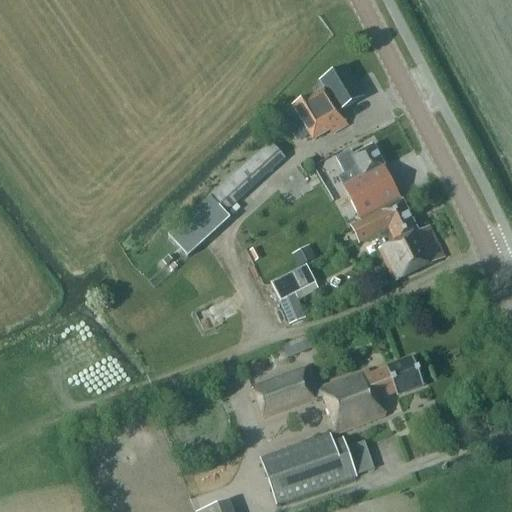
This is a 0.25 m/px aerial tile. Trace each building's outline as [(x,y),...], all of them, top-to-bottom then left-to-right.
[(331,134),(346,126),(339,113),(365,98),(345,66),(318,82),(323,90),(291,108),(310,141),(329,130),(331,134)] [(210,198),(208,196),(172,230),(190,250),(226,218),(223,214),(284,161),(270,145),(210,198)] [(338,179),(360,221),(399,201),(381,167),(383,166),(372,145),(352,156),(350,152),(335,159),(344,176),(338,179)] [(444,259),(428,227),(417,233),(402,203),(350,228),(358,246),(375,237),(380,249),(378,250),(394,283),(444,259)] [(308,248),(291,257),(297,268),(314,259),(308,248)] [(318,292),(306,267),(270,286),(279,303),(278,304),(289,326),(304,319),(297,302),(318,292)] [(282,346),(286,359),(312,349),(308,336),(282,346)] [(368,375),(367,371),(318,389),(319,392),(314,393),(305,369),(250,388),(261,420),(322,398),(336,435),(385,417),(378,401),(396,394),(397,396),(422,387),(412,359),(368,375)] [(342,441),(332,444),(330,437),(260,460),(275,505),(355,478),(342,441)] [(199,511),(232,511),(229,501),(199,511)]
